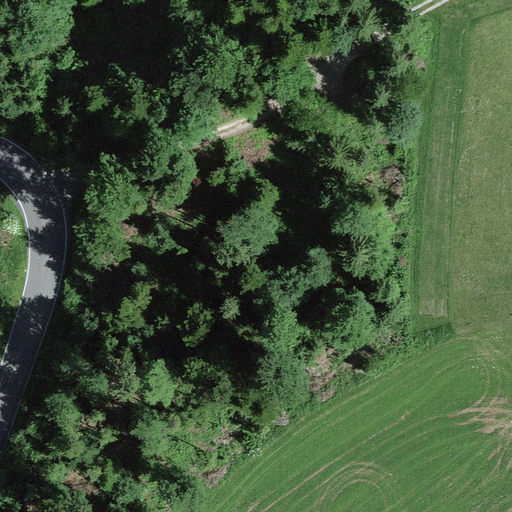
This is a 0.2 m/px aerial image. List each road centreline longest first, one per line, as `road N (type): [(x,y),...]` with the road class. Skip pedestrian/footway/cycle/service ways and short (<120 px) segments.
road 1 (track): [(37,190),(146,149),(246,126),(442,0)]
road 2 (secondary): [(0,153),(37,190),(49,253),(0,416)]
